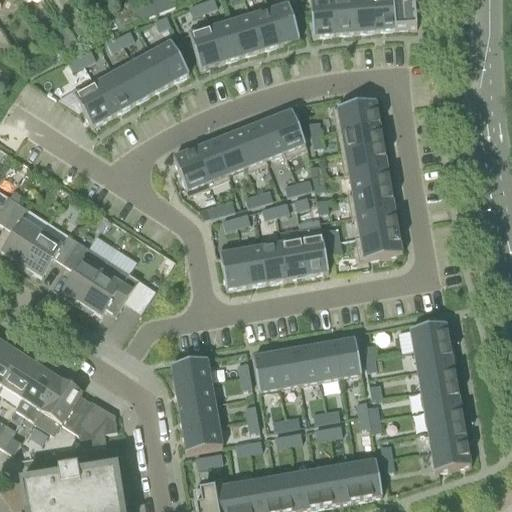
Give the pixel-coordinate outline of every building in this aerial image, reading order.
[(308,0),(312,42),(334,40),(334,37),(331,2),(331,0),(308,0)] [(352,2),(351,0),(331,0),(331,2),(334,37),(334,40),(355,39),(354,36),(352,2)] [(370,0),(352,2),(354,36),(355,39),(373,37),(373,34),(370,0)] [(370,0),(373,34),(373,37),(394,35),(394,32),(390,0),(370,0)] [(390,0),(394,32),(394,35),(416,33),(416,31),(413,0),(390,0)] [(173,1),(153,9),(154,12),(157,17),(176,9),(173,1)] [(202,8),(201,8),(204,15),(204,17),(217,13),(216,10),(213,3),(202,8)] [(286,5),(266,11),(267,14),(278,49),(279,51),(299,45),(298,43),(287,8),(286,5)] [(190,12),(189,13),(192,22),(204,17),(204,15),(201,8),(190,12)] [(153,9),(133,18),(137,25),(157,17),(154,12),(153,9)] [(266,11),(246,17),(247,20),(258,55),(258,57),(279,51),(278,49),(267,14),(266,11)] [(115,30),(109,19),(104,12),(85,22),(95,40),(115,30)] [(130,12),(109,20),(115,30),(117,34),(137,25),(133,18),(130,13),(130,12)] [(246,17),(226,23),(227,26),(228,28),(239,61),(239,63),(258,57),(258,55),(247,20),(246,17)] [(155,26),(154,27),(157,36),(170,31),(169,29),(166,22),(155,26)] [(210,33),(209,34),(219,67),(220,69),(239,63),(239,61),(228,28),(210,33)] [(208,29),(187,35),(199,75),(220,69),(219,67),(209,34),(210,33),(209,32),(208,29)] [(0,58),(11,51),(0,34),(0,58)] [(119,42),(117,43),(121,50),(122,52),(134,46),(133,44),(129,37),(119,42)] [(107,48),(106,49),(110,58),(122,52),(121,50),(117,43),(107,48)] [(168,43),(147,54),(149,57),(150,59),(151,58),(168,89),(168,90),(188,80),(187,78),(169,46),(168,43)] [(80,61),(79,62),(81,68),(83,71),(95,65),(93,63),(90,57),(80,61)] [(133,68),(131,69),(148,99),(149,101),(168,90),(168,89),(151,58),(150,59),(133,68)] [(69,67),(67,68),(71,77),(83,71),(81,68),(79,62),(69,67)] [(113,79),(112,80),(129,110),(130,112),(149,101),(148,99),(131,69),(114,78),(113,79)] [(111,75),(90,86),(92,89),(109,121),(110,123),(130,112),(129,110),(112,80),(113,79),(113,78),(111,75)] [(90,86),(71,97),(91,133),(110,123),(109,121),(92,89),(90,86)] [(338,113),(331,114),(335,136),(342,135),(379,129),(378,128),(375,107),(338,113)] [(291,116),(271,124),(284,157),(285,159),(283,160),(285,164),(306,155),(304,151),(304,149),(291,116)] [(252,132),(251,132),(264,164),(265,166),(283,160),(285,159),(284,157),(271,124),(252,132)] [(309,129),(308,129),(310,142),(311,142),(320,140),(320,138),(318,127),(309,129)] [(342,135),(335,136),(339,158),(346,157),(382,150),(382,149),(379,129),(342,135)] [(233,139),(232,140),(244,172),(245,174),(247,179),(267,171),(265,166),(264,164),(251,132),(233,139)] [(214,146),(212,148),(224,180),(225,182),(227,181),(245,174),(244,172),(232,140),(214,146)] [(311,142),(310,142),(312,155),(322,153),(322,151),(320,140),(311,142)] [(195,154),(192,155),(205,187),(207,194),(221,189),(229,185),(227,181),(225,182),(224,180),(212,148),(195,154)] [(346,157),(339,158),(342,176),(343,181),(348,180),(347,179),(350,179),(386,172),(386,171),(382,150),(346,157)] [(174,162),(172,163),(187,202),(207,194),(205,187),(192,155),(174,162)] [(310,173),(309,173),(312,186),(322,184),(321,182),(319,171),(310,173)] [(350,179),(347,179),(348,180),(351,200),(351,201),(353,200),(390,194),(390,192),(386,172),(350,179)] [(312,193),(309,184),(296,187),(299,197),(312,193)] [(312,186),(314,198),(324,197),(324,195),(322,184),(312,186)] [(284,192),(286,202),(299,199),(298,197),(296,189),(284,192)] [(351,200),(346,201),(350,223),(355,223),(357,222),(394,216),(393,213),(390,194),(353,200),(351,201),(351,200)] [(257,200),(256,200),(259,208),(259,210),(272,206),(271,205),(269,196),(257,200)] [(0,229),(3,231),(17,209),(0,197),(0,229)] [(245,203),(244,204),(247,213),(259,210),(259,208),(256,200),(245,203)] [(294,206),(293,207),(296,216),(309,213),(308,211),(306,203),(294,206)] [(326,203),(316,205),(318,218),(328,216),(326,203)] [(222,219),(234,215),(232,205),(219,209),(222,219)] [(6,265),(19,273),(41,239),(21,226),(27,216),(17,209),(3,231),(13,238),(0,257),(8,262),(6,265)] [(219,209),(207,212),(209,222),(222,219),(219,209)] [(274,212),(273,212),(275,220),(276,222),(288,218),(288,217),(286,209),(274,212)] [(262,216),(261,216),(263,225),(276,222),(275,220),(273,212),(262,216)] [(359,242),(354,243),(354,245),(361,244),(398,238),(397,235),(394,216),(357,222),(355,223),(359,242)] [(235,223),(234,223),(236,231),(237,233),(249,230),(248,227),(246,220),(235,223)] [(222,227),(221,227),(224,237),(237,233),(236,231),(234,223),(222,227)] [(320,233),(298,236),(299,245),(299,246),(301,245),(307,280),(307,282),(327,278),(327,277),(321,241),(320,233)] [(327,236),(326,236),(329,248),(339,247),(338,245),(336,234),(327,236)] [(361,244),(354,245),(358,267),(401,260),(401,258),(398,238),(361,244)] [(53,264),(63,270),(77,248),(67,242),(61,251),(41,239),(19,273),(31,281),(33,278),(41,283),(53,264)] [(89,252),(108,265),(115,254),(96,242),(89,252)] [(280,244),(258,248),(259,252),(259,253),(260,253),(266,287),(266,289),(287,285),(286,284),(280,249),(281,249),(281,248),(280,244)] [(281,249),(280,249),(286,284),(287,285),(307,282),(307,280),(301,245),(299,246),(281,249)] [(329,248),(331,261),(341,260),(340,258),(339,247),(329,248)] [(73,277),(61,296),(69,301),(67,304),(79,312),(101,278),(108,268),(88,255),(77,248),(63,270),(73,277)] [(240,251),(218,255),(225,296),(246,292),(245,291),(239,256),(240,256),(241,256),(241,255),(240,251)] [(240,256),(239,256),(245,291),(246,292),(266,289),(266,287),(260,253),(259,253),(241,256),(240,256)] [(101,278),(79,312),(91,320),(93,317),(101,322),(105,316),(115,323),(124,309),(138,287),(128,280),(108,268),(101,278)] [(449,350),(445,329),(409,336),(413,356),(449,350)] [(0,350),(0,389),(2,390),(21,361),(13,355),(15,352),(3,345),(0,350)] [(354,345),(334,348),(340,385),(360,381),(354,345)] [(315,352),(313,352),(319,388),(340,385),(334,348),(315,352)] [(449,350),(413,356),(416,377),(452,370),(449,350)] [(372,351),(362,352),(364,365),(374,363),(372,351)] [(313,352),(293,356),(299,392),(319,388),(313,352)] [(293,356),(272,359),(279,395),(299,392),(293,356)] [(272,359),(252,363),(258,399),(279,395),(272,359)] [(2,390),(21,403),(43,371),(32,363),(29,366),(21,361),(2,390)] [(374,363),(364,365),(366,378),(376,376),(376,375),(374,363)] [(205,365),(170,371),(174,393),(209,387),(205,365)] [(237,370),(237,371),(239,384),(240,383),(249,382),(249,380),(247,369),(237,370)] [(452,370),(416,377),(420,397),(456,390),(452,370)] [(21,403),(14,415),(25,422),(33,428),(61,386),(60,386),(58,385),(52,381),(54,378),(43,371),(24,399),(21,403)] [(240,383),(239,384),(241,397),(251,395),(251,393),(249,382),(240,383)] [(61,431),(71,437),(79,423),(69,417),(81,398),(61,385),(33,428),(54,441),(61,431)] [(209,387),(174,393),(178,415),(212,409),(209,387)] [(379,390),(369,392),(371,405),(381,403),(379,390)] [(456,390),(420,397),(423,417),(459,410),(456,390)] [(80,456),(106,452),(104,440),(116,438),(114,421),(91,407),(90,407),(89,408),(79,423),(71,437),(78,442),(80,456)] [(356,409),(355,409),(357,422),(358,422),(367,421),(365,408),(356,409)] [(212,409),(178,415),(182,438),(216,431),(212,409)] [(459,410),(423,417),(427,437),(463,431),(459,410)] [(245,413),(244,413),(246,426),(247,426),(256,424),(256,423),(254,411),(245,413)] [(376,412),(366,414),(369,426),(378,425),(378,424),(376,412)] [(326,428),(339,425),(337,415),(324,418),(326,428)] [(324,418),(312,420),(314,430),(326,428),(324,418)] [(358,422),(357,422),(359,435),(369,433),(367,421),(358,422)] [(297,423),(284,425),(286,434),(286,435),(299,432),(299,431),(297,423)] [(247,426),(246,426),(249,439),(259,437),(258,436),(256,424),(247,426)] [(284,425),(271,427),(273,437),(286,435),(286,434),(284,425)] [(378,425),(369,426),(371,439),(381,437),(378,425)] [(216,431),(182,438),(185,459),(220,453),(216,431)] [(463,431),(427,437),(430,458),(466,451),(463,431)] [(340,432),(327,434),(329,443),(329,444),(342,442),(341,441),(340,432)] [(3,433),(0,436),(0,453),(3,456),(11,443),(13,439),(3,433)] [(327,434),(314,436),(316,446),(329,444),(329,443),(327,434)] [(300,439),(287,441),(289,451),(301,449),(301,448),(300,439)] [(287,441),(274,443),(276,453),(289,451),(287,441)] [(11,443),(3,456),(12,461),(20,448),(11,443)] [(260,447),(247,449),(248,457),(249,459),(261,457),(261,454),(260,447)] [(247,449),(234,451),(236,461),(249,459),(248,457),(247,449)] [(389,451),(379,453),(381,460),(382,465),(391,464),(391,463),(389,451)] [(430,458),(434,478),(470,472),(466,451),(430,458)] [(220,459),(208,462),(209,471),(209,472),(222,469),(220,459)] [(208,462),(195,464),(197,474),(209,472),(209,471),(208,462)] [(391,464),(382,465),(384,478),(394,477),(394,476),(391,464)] [(24,511),(121,511),(114,466),(112,466),(113,473),(78,478),(76,469),(54,472),(55,473),(56,473),(57,482),(22,487),(21,481),(20,481),(24,511)] [(375,466),(355,470),(361,506),(381,502),(375,466)] [(355,470),(334,473),(341,509),(361,506),(355,470)] [(334,473),(314,477),(320,511),(324,511),(341,509),(334,473)] [(320,511),(314,477),(294,480),(299,511),(320,511)] [(299,511),(294,480),(273,484),(278,511),(299,511)] [(278,511),(273,484),(253,487),(257,511),(278,511)] [(257,511),(253,487),(233,491),(236,511),(257,511)] [(236,511),(233,491),(213,494),(215,511),(236,511)] [(215,511),(213,494),(192,498),(194,511),(215,511)]
